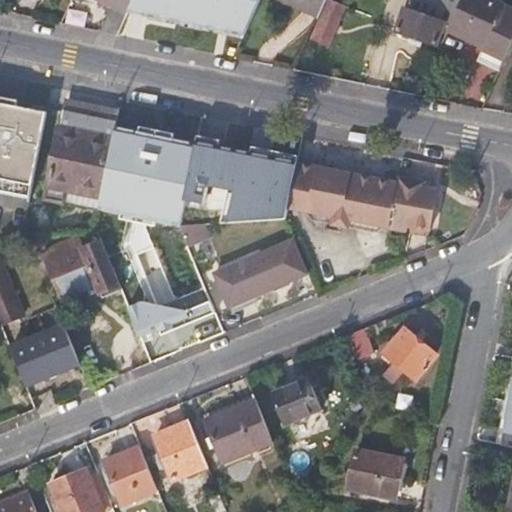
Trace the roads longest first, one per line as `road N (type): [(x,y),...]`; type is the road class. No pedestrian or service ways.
road 1 (residential): [(0,450),(487,249)]
road 2 (secondary): [(0,41),(511,144)]
road 3 (residential): [(487,249),(489,283),(443,511)]
